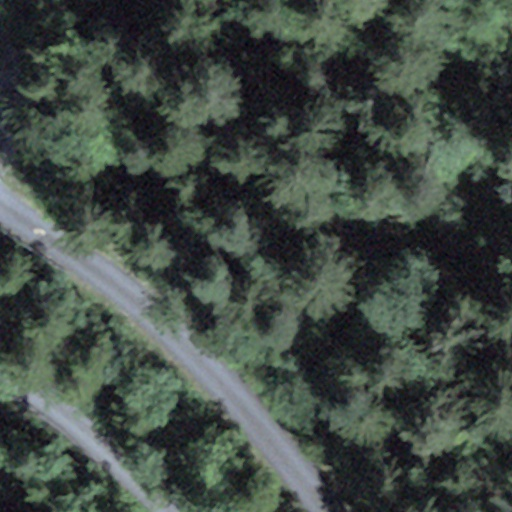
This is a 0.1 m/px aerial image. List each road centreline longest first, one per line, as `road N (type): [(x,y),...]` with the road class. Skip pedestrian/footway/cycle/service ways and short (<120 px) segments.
road 1 (unclassified): [(320,511),(211,377),(105,278),(0,200)]
road 2 (unclassified): [(0,370),(96,445),(160,511)]
